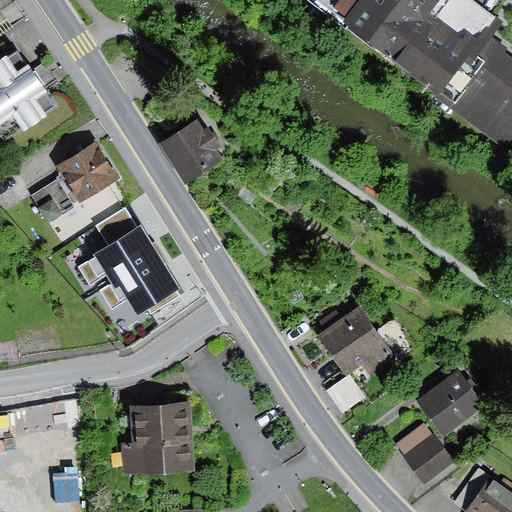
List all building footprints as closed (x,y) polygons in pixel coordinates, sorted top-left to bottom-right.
[(506,21),(477,0),(313,0),(511,148),(511,59),(505,55),(508,52),(492,40),(506,21)] [(1,11),(0,11),(0,38),(13,30),(1,11)] [(17,46),(0,57),(0,136),(4,143),(58,108),(39,79),(17,46)] [(197,120),(160,144),(189,188),(225,165),(217,154),(222,150),(208,129),(204,132),(197,120)] [(104,139),(66,161),(89,198),(126,176),(104,139)] [(58,182),(32,197),(47,223),(73,208),(58,182)] [(169,244),(130,269),(157,310),(195,285),(182,265),(169,244)] [(362,308),(319,337),(347,378),(363,367),(370,376),(393,361),(396,366),(419,350),(395,316),(377,329),(362,308)] [(306,315),(281,333),(289,345),(315,327),(306,315)] [(459,373),(418,404),(445,439),(485,408),(459,373)] [(350,378),(328,394),(343,415),(365,399),(350,378)] [(195,403),(131,406),(132,450),(123,450),(124,477),(198,474),(195,403)] [(424,424),(395,445),(425,484),(454,462),(424,424)] [(478,470),(456,503),(469,511),(471,511),(493,481),(478,470)] [(511,511),(511,493),(493,481),(471,511),(511,511)]
